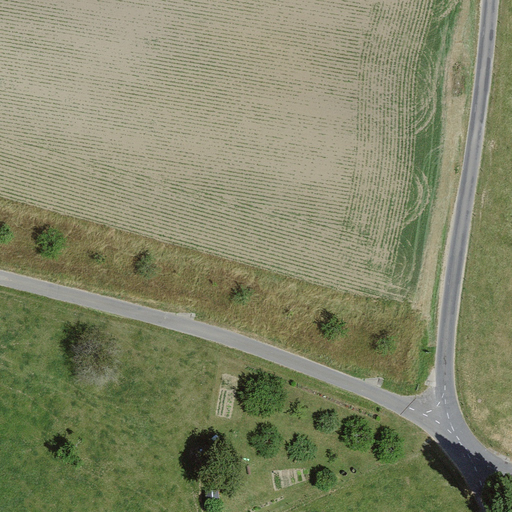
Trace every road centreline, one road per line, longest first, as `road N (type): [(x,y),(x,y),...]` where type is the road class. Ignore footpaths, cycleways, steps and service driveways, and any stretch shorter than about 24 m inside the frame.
road 1 (track): [(455,438),(425,415),(357,386),(179,326),(0,282)]
road 2 (unclassified): [(455,438),(446,336),(488,0)]
